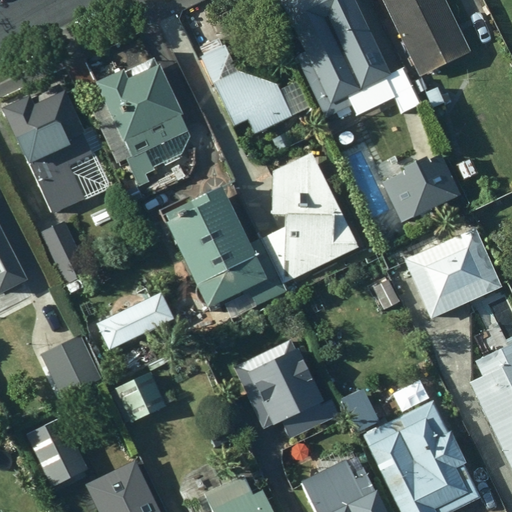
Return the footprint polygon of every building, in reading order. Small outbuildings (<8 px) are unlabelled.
[(344,96),(386,75),(349,0),(273,0),(299,52),(286,59),(316,121),(349,106),(344,96)] [(379,0),(389,19),(427,0),(379,0)] [(442,0),(427,0),(389,19),(417,76),(468,51),(442,0)] [(229,43),(197,56),(208,82),(216,79),(229,43)] [(88,63),(66,74),(79,100),(82,98),(115,162),(123,158),(137,186),(145,181),(142,174),(150,170),(149,168),(178,153),(188,136),(147,56),(93,82),(88,63)] [(234,72),(210,82),(229,126),(244,119),(251,133),(307,108),(293,77),(274,86),(260,81),(234,72)] [(24,94),(0,104),(0,117),(48,215),(104,188),(54,84),(25,97),(24,94)] [(434,87),(422,92),(428,108),(440,102),(434,87)] [(353,143),(344,124),(323,134),(332,153),(353,143)] [(281,133),(268,139),(274,152),(287,146),(281,133)] [(259,237),(281,284),(353,248),(305,152),(268,171),(267,214),(277,214),(277,226),(259,237)] [(467,159),(451,164),(459,180),(475,175),(467,159)] [(184,195),(155,210),(200,307),(227,295),(233,307),(249,300),(252,306),(283,292),(258,239),(243,246),(214,184),(186,198),(184,195)] [(86,273),(62,221),(37,233),(62,284),(86,273)] [(498,288),(471,229),(401,260),(426,319),(498,288)] [(0,290),(22,279),(0,236),(0,290)] [(402,303),(383,268),(366,277),(385,312),(402,303)] [(170,320),(157,292),(91,323),(104,351),(170,320)] [(98,380),(76,335),(37,355),(58,399),(98,380)] [(511,339),(471,360),(479,376),(466,382),(511,477),(511,339)] [(318,402),(287,340),(230,367),(260,429),(277,420),(287,438),(336,414),(328,397),(318,402)] [(164,406),(147,373),(108,391),(123,425),(164,406)] [(373,423),(357,390),(336,399),(352,433),(373,423)] [(446,511),(476,497),(428,401),(358,435),(396,511),(446,511)] [(84,470),(58,418),(20,435),(47,488),(84,470)] [(87,483),(100,511),(166,511),(141,458),(87,483)] [(341,458),(295,481),(309,511),(382,511),(361,466),(347,472),(341,458)] [(277,511),(265,487),(256,492),(246,473),(203,494),(211,511),(277,511)]
